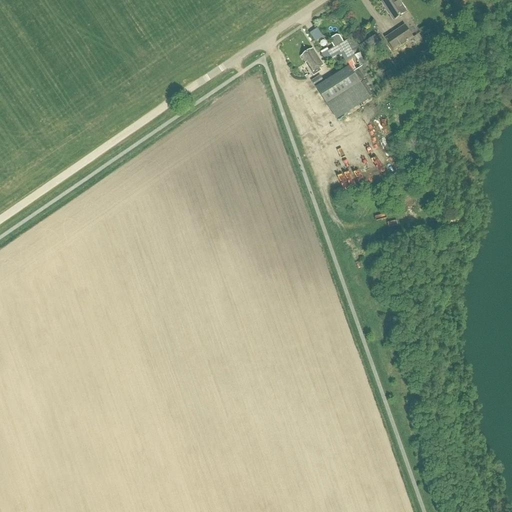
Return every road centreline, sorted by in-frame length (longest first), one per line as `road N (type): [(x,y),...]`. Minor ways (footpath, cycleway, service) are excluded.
road 1 (track): [(0,220),(322,0)]
road 2 (track): [(367,225),(330,220),(265,39)]
